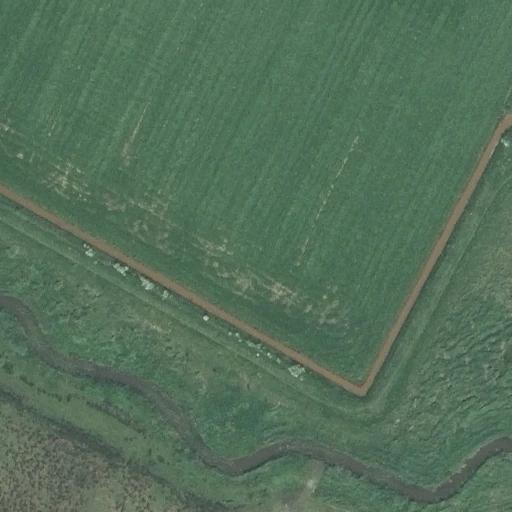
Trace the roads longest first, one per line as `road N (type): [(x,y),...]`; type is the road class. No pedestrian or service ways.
road 1 (track): [(511,164),(386,397),(364,414),(339,408),(0,217)]
road 2 (track): [(392,511),(301,477),(214,492),(0,381)]
